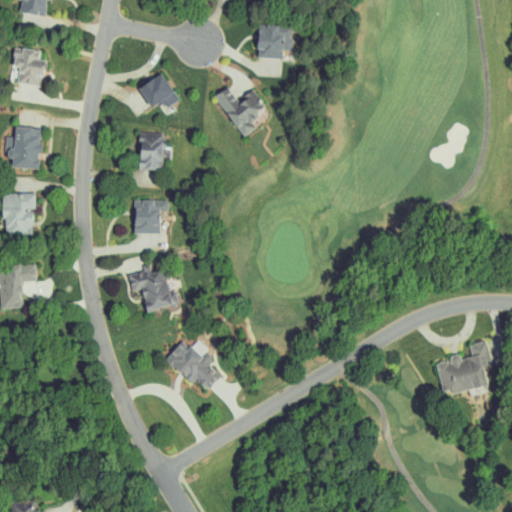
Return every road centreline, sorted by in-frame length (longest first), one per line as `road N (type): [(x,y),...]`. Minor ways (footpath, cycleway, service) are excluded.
road 1 (residential): [(184,511),(120,396),(84,252),(87,123),(111,0)]
road 2 (residential): [(161,472),(416,316),(511,301)]
